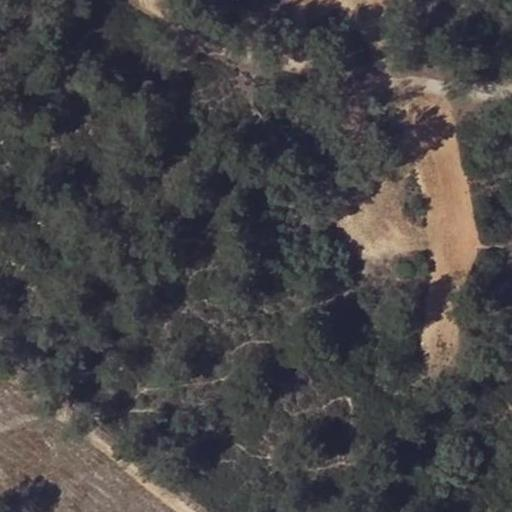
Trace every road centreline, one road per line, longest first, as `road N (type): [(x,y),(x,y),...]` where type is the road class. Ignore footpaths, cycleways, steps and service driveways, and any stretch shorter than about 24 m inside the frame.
road 1 (track): [(511,83),(361,81),(236,44),(182,23),(151,0)]
road 2 (track): [(203,511),(0,359)]
